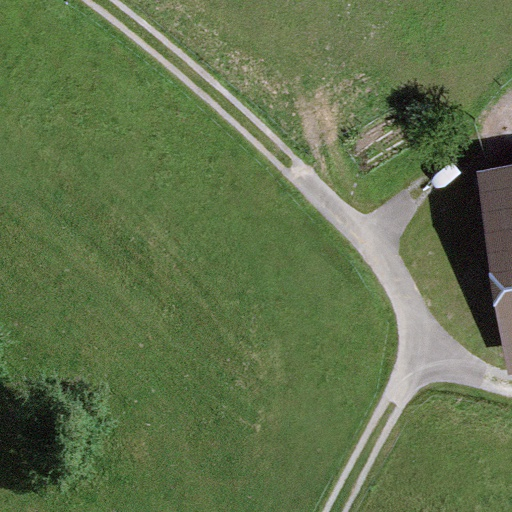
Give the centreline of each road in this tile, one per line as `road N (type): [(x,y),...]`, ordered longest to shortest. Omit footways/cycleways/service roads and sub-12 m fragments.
road 1 (track): [(428,352),(397,281),(301,177),(101,0)]
road 2 (track): [(342,511),(428,352)]
